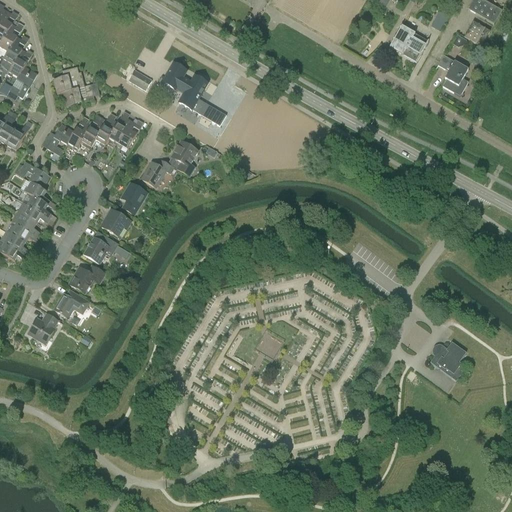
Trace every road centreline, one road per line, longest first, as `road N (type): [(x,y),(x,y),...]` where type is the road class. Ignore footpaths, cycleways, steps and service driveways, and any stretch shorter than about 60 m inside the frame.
road 1 (tertiary): [(480,192),(142,0)]
road 2 (unclassified): [(511,152),(264,7)]
road 3 (residential): [(51,119),(131,106),(159,123),(144,149)]
road 4 (residential): [(4,0),(28,19),(51,119)]
road 5 (unclassified): [(403,298),(480,192)]
road 6 (residential): [(0,273),(41,280),(82,202)]
